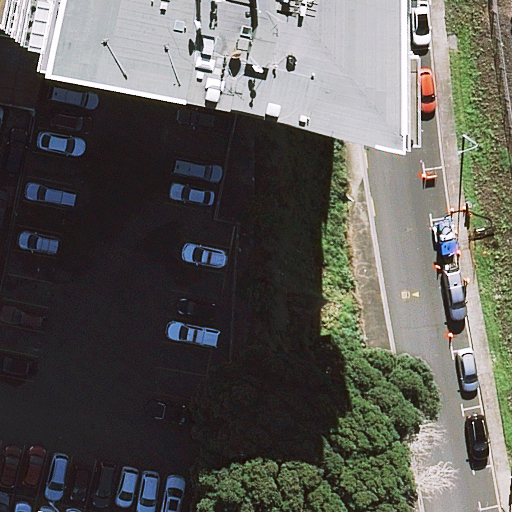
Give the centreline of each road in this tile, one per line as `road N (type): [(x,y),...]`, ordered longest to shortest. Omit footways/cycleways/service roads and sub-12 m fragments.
road 1 (unclassified): [(458,511),(396,101),(392,0)]
road 2 (unknown): [(0,415),(30,410),(191,446),(218,464),(234,511)]
